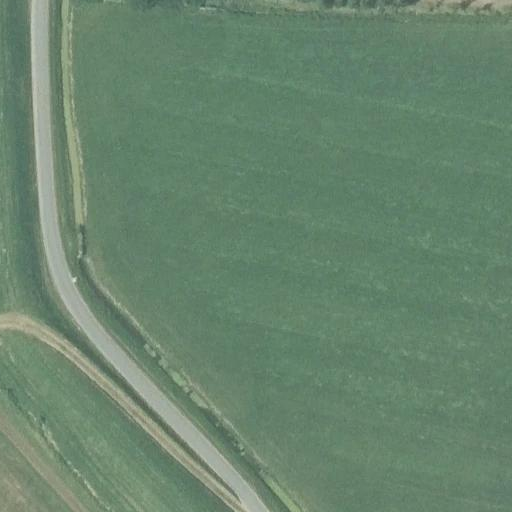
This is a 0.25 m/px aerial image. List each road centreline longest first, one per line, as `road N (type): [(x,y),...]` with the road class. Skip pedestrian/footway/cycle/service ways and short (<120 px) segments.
road 1 (unclassified): [(256,511),(114,359),(71,300),(45,213),(43,0)]
road 2 (track): [(0,322),(35,328),(78,362),(240,511)]
